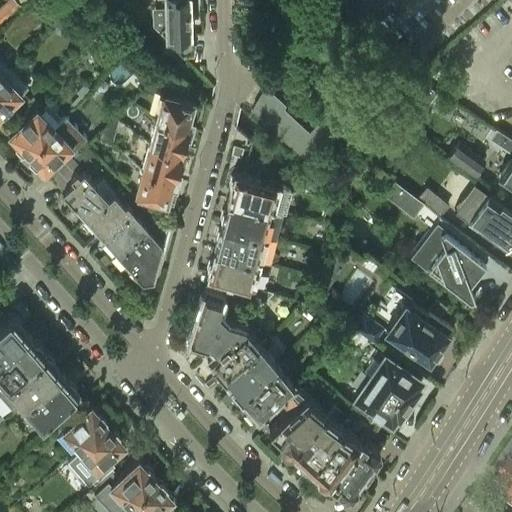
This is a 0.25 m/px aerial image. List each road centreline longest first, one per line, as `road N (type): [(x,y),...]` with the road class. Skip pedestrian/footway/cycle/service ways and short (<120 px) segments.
road 1 (residential): [(152,359),(221,115),(228,77),(221,32)]
road 2 (residential): [(152,359),(0,191)]
road 3 (residential): [(298,511),(152,359)]
road 4 (residential): [(0,231),(131,378)]
road 5 (tertiary): [(408,511),(511,351)]
road 6 (residential): [(131,378),(254,511)]
